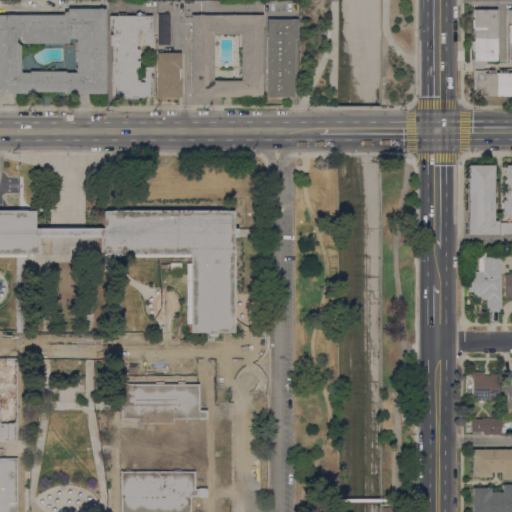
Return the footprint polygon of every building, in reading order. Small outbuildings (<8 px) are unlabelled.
[(63,94),(63,92),(63,94),(57,94),(57,92),(34,92),(34,94),(0,94),(0,15),(62,15),(62,12),(66,12),(66,9),(104,9),(104,94),(63,94)] [(511,96),(472,96),(473,75),(471,75),(471,59),(472,59),(472,52),(471,52),(471,41),(472,41),(472,28),(471,28),(471,19),(472,19),(472,10),(495,10),(495,62),(482,62),(482,73),(487,73),(487,71),(493,71),(493,73),(498,73),(498,71),(505,71),(505,73),(511,73),(511,60),(506,60),(506,25),(507,25),(507,10),(508,10),(508,9),(511,9),(511,96)] [(112,46),(109,46),(109,35),(112,35),(112,29),(109,29),(109,16),(117,16),(117,14),(125,14),(125,16),(135,16),(135,14),(143,14),(143,16),(150,16),(150,44),(143,44),(143,29),(138,29),(138,40),(135,40),(135,49),(138,49),(138,59),(135,59),(135,61),(138,61),(138,70),(135,70),(135,80),(138,80),(138,82),(143,82),(143,67),(150,67),(150,96),(143,96),(143,98),(135,98),(135,96),(130,96),(130,98),(122,98),(122,96),(112,96),(112,46)] [(169,45),(157,45),(157,14),(169,14),(169,45)] [(190,97),(190,15),(261,15),(261,97),(190,97)] [(262,17),(293,17),(293,38),(289,38),(289,95),(262,95),(262,17)] [(156,53),(179,53),(179,69),(179,81),(179,97),(156,97),(156,53)] [(467,165),(493,165),(493,221),(497,221),(496,233),(466,233),(467,165)] [(511,217),(501,217),(501,200),(504,200),(504,165),(511,165),(511,217)] [(110,255),(110,253),(109,253),(97,253),(97,236),(97,226),(101,226),(101,209),(110,209),(110,208),(223,209),(231,209),(231,226),(235,226),(235,235),(231,235),(231,243),(232,243),(232,322),(231,322),(231,331),(214,331),(214,335),(205,335),(205,331),(188,331),(188,322),(187,322),(187,261),(188,261),(188,253),(187,253),(187,255),(119,255),(110,255)] [(0,256),(0,209),(25,209),(25,210),(33,210),(33,227),(37,227),(37,236),(37,254),(24,254),(24,256),(16,256),(0,256)] [(511,234),(499,234),(499,223),(511,223),(511,234)] [(37,236),(37,227),(97,226),(97,236),(37,236)] [(499,312),(485,311),(485,300),(480,300),(480,295),(478,295),(478,292),(467,292),(467,276),(473,277),(473,272),(478,272),(478,252),(484,252),(484,257),(498,257),(498,256),(492,256),(492,252),(501,252),(500,258),(499,258),(499,312)] [(118,511),(15,511),(16,458),(15,458),(15,441),(16,441),(16,358),(16,256),(24,256),(25,257),(25,321),(25,511),(109,511),(109,253),(110,253),(110,255),(119,255),(120,384),(119,384),(119,428),(119,472),(118,511)] [(180,263),(180,271),(169,271),(169,263),(180,263)] [(511,297),(511,299),(509,299),(509,298),(505,298),(505,299),(503,299),(503,296),(502,296),(502,292),(503,292),(503,274),(511,274),(511,297)] [(6,441),(0,441),(0,358),(16,358),(16,441),(15,441),(6,441)] [(498,398),(489,398),(489,400),(476,400),(476,396),(471,396),(471,378),(470,378),(470,372),(483,372),(483,375),(490,375),(490,373),(498,373),(498,398)] [(511,372),(511,409),(503,409),(503,372),(511,372)] [(154,384),(154,382),(163,382),(163,384),(177,384),(177,382),(184,382),(184,384),(198,384),(198,411),(206,411),(206,420),(187,420),(187,422),(184,422),(184,420),(172,420),(172,424),(146,424),(146,428),(119,428),(119,384),(120,384),(154,384)] [(482,434),(482,432),(470,432),(470,419),(483,419),(483,418),(500,418),(500,434),(482,434)] [(490,477),(471,477),(471,448),(508,448),(508,449),(511,449),(511,479),(502,479),(502,472),(490,472),(490,477)] [(16,458),(15,511),(0,511),(0,458),(15,458),(16,458)] [(118,511),(119,472),(192,471),(192,488),(195,488),(196,487),(204,488),(204,497),(196,497),(196,496),(188,497),(188,511),(118,511)] [(511,511),(472,511),(472,488),(490,488),(490,493),(502,493),(502,485),(511,485),(511,511)] [(378,511),(379,499),(350,499),(350,511),(378,511)]
